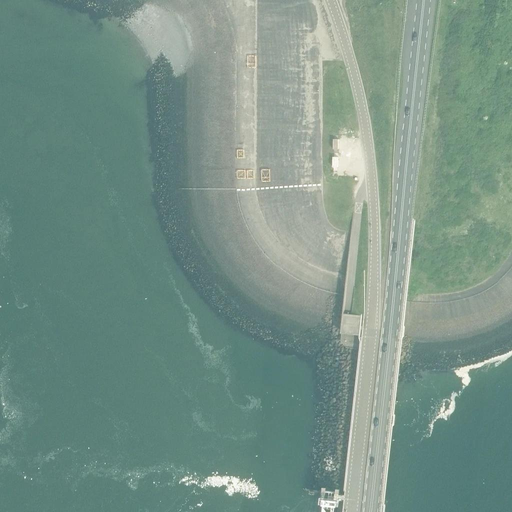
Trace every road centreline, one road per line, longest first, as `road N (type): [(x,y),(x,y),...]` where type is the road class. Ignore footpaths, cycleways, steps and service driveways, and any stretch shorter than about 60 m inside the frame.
road 1 (unclassified): [(350,511),(372,305),(373,214),(362,110),(329,0)]
road 2 (primary): [(369,511),(424,0)]
